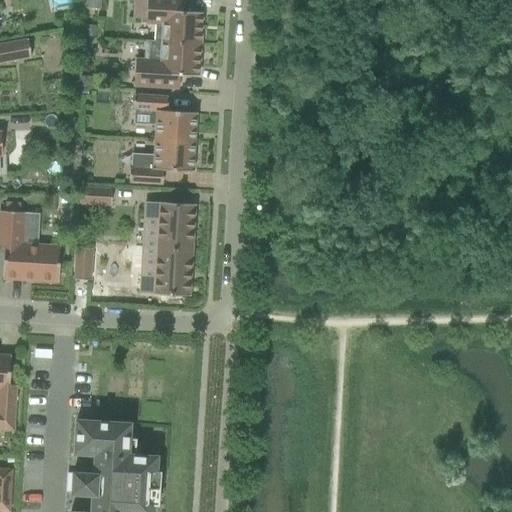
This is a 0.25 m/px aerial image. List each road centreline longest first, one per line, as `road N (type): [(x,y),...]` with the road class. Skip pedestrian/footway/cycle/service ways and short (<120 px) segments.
road 1 (residential): [(223,320),(246,0)]
road 2 (residential): [(223,320),(198,328),(0,313)]
